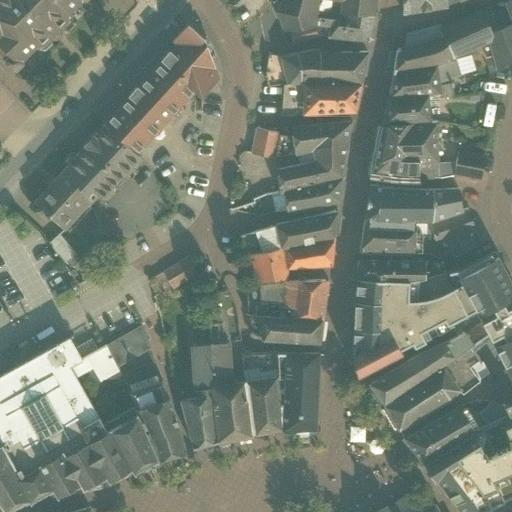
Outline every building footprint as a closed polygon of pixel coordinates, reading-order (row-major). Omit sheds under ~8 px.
[(0,0),(0,52),(7,60),(6,60),(6,64),(12,70),(16,70),(21,64),(21,60),(20,60),(36,44),(42,45),(43,45),(51,36),(53,38),(56,38),(59,35),(59,32),(57,30),(66,21),(65,14),(79,0),(0,0)] [(282,0),(276,12),(284,31),(314,25),(317,25),(317,10),(329,11),(330,0),(342,0),(341,12),(372,15),(374,0),(282,0)] [(402,0),(402,14),(404,14),(404,13),(446,7),(463,0),(402,0)] [(329,11),(317,10),(317,25),(330,26),(328,37),(368,41),(372,15),(341,12),(329,11)] [(440,25),(407,34),(405,48),(400,49),(397,49),(394,73),(396,73),(396,72),(435,64),(447,61),(467,52),(480,44),(489,41),(493,40),(491,35),(482,11),(466,17),(441,28),(440,25)] [(170,52),(169,51),(161,60),(162,61),(134,92),(133,91),(128,95),(129,96),(105,123),(104,122),(103,123),(104,124),(136,153),(194,90),(201,96),(218,78),(206,44),(205,44),(203,38),(204,38),(188,23),(173,40),(177,44),(170,52)] [(314,25),(291,30),(293,43),(316,37),(314,25)] [(511,26),(491,35),(493,40),(489,41),(497,70),(498,70),(511,57),(511,26)] [(318,50),(284,58),(287,65),(290,82),(297,83),(304,83),(320,83),(320,64),(324,61),(318,50)] [(367,52),(341,53),(334,55),(324,61),(320,64),(320,83),(361,84),(367,52)] [(282,57),(268,55),(267,62),(285,64),(282,57)] [(436,66),(395,74),(393,74),(388,98),(427,95),(439,94),(439,87),(438,83),(460,76),(455,60),(436,66)] [(285,64),(267,62),(265,73),(264,73),(268,86),(283,84),(290,83),(285,64)] [(297,83),(290,82),(290,83),(283,84),(281,115),(303,114),(304,83),(297,83)] [(361,84),(320,83),(304,83),(303,114),(355,112),(361,84)] [(451,84),(439,87),(439,94),(440,96),(446,98),(454,96),(451,84)] [(427,95),(388,98),(382,126),(430,122),(427,95)] [(430,122),(382,126),(372,174),(404,178),(433,178),(436,173),(437,172),(436,121),(430,122)] [(351,122),(292,128),(293,137),(279,134),(278,134),(273,157),(274,157),(314,149),(347,142),(351,122)] [(104,124),(93,138),(92,137),(83,146),(84,147),(73,159),(75,160),(68,168),(88,204),(97,195),(101,200),(106,200),(113,192),(113,187),(124,174),(126,175),(141,158),(136,153),(104,124)] [(279,133),(256,128),(251,154),(273,159),(274,158),(274,157),(273,157),(278,134),(279,134),(279,133)] [(347,142),(314,149),(317,161),(278,169),(282,191),(283,191),(342,176),(347,142)] [(484,156),(458,151),(453,175),(480,180),(484,156)] [(68,168),(66,166),(66,167),(66,168),(35,201),(34,201),(33,202),(64,230),(65,229),(87,205),(88,204),(68,168)] [(342,176),(283,191),(285,202),(287,211),(318,205),(339,199),(342,176)] [(431,190),(406,189),(370,186),(365,217),(432,220),(433,220),(462,210),(458,189),(431,190)] [(285,202),(269,203),(273,213),(287,211),(285,202)] [(433,220),(429,222),(436,244),(445,241),(468,233),(475,231),(468,208),(462,210),(433,220)] [(335,211),(276,226),(281,246),(334,235),(337,212),(335,211)] [(412,222),(365,219),(360,251),(410,252),(411,238),(410,238),(412,222)] [(276,226),(257,231),(264,252),(281,248),(281,246),(276,226)] [(468,233),(445,241),(454,259),(475,248),(468,233)] [(76,254),(59,234),(49,242),(64,264),(76,254)] [(264,252),(246,255),(255,284),(256,284),(286,281),(283,268),(331,265),(333,237),(264,252)] [(465,280),(487,269),(481,258),(460,269),(465,280)] [(195,278),(189,259),(164,274),(173,291),(195,278)] [(425,262),(359,261),(357,279),(401,281),(401,280),(416,283),(423,278),(424,278),(425,262)] [(487,269),(465,280),(472,293),(493,281),(487,269)] [(401,281),(357,279),(355,296),(395,297),(411,297),(421,294),(422,294),(421,285),(425,285),(423,278),(416,283),(401,280),(401,281)] [(472,293),(464,297),(474,314),(479,322),(466,333),(473,343),(484,336),(511,316),(511,301),(498,278),(493,281),(472,293)] [(328,280),(287,282),(286,281),(256,284),(255,284),(247,287),(248,301),(279,303),(279,308),(293,308),(292,319),(322,320),(328,280)] [(395,297),(355,296),(353,328),(394,328),(395,327),(395,312),(424,308),(421,294),(411,297),(410,298),(395,297)] [(464,297),(435,314),(436,316),(442,333),(474,314),(464,297)] [(292,319),(288,318),(288,312),(281,312),(271,314),(270,317),(261,317),(248,314),(251,336),(266,341),(319,343),(322,320),(292,319)] [(436,316),(409,325),(414,336),(418,344),(442,333),(436,316)] [(511,382),(511,316),(484,336),(511,382)] [(223,323),(209,324),(210,344),(224,343),(223,323)] [(142,324),(106,345),(117,368),(151,348),(142,324)] [(394,328),(353,328),(352,355),(394,331),(400,342),(414,336),(409,325),(402,327),(395,327),(394,328)] [(394,331),(352,355),(358,380),(375,372),(405,352),(400,342),(394,331)] [(413,358),(370,385),(383,404),(442,365),(442,366),(469,346),(473,343),(466,333),(461,334),(446,342),(413,358)] [(134,406),(117,416),(117,417),(106,423),(110,430),(106,432),(76,377),(105,361),(98,349),(81,358),(70,337),(59,343),(60,345),(58,345),(58,344),(0,376),(0,440),(2,444),(0,444),(0,504),(4,511),(7,511),(28,500),(30,503),(52,490),(57,497),(80,484),(82,489),(105,476),(108,481),(131,468),(134,473),(158,460),(134,406)] [(243,382),(232,384),(230,342),(224,343),(210,344),(212,387),(217,441),(217,442),(252,435),(243,382)] [(210,344),(193,345),(194,381),(195,382),(198,397),(180,400),(192,448),(217,441),(212,387),(210,344)] [(444,368),(385,407),(399,429),(451,399),(459,390),(452,380),(469,367),(478,360),(469,346),(442,366),(444,368)] [(277,352),(241,355),(243,369),(261,368),(277,367),(277,352)] [(318,352),(277,352),(277,367),(279,396),(283,430),(315,429),(318,352)] [(479,381),(469,367),(452,380),(459,390),(462,394),(479,381)] [(276,378),(263,379),(261,368),(243,369),(255,435),(283,430),(279,396),(276,378)] [(179,428),(162,379),(128,391),(134,406),(158,460),(178,454),(176,447),(184,445),(179,428)] [(502,406),(493,402),(479,415),(487,426),(500,419),(508,416),(503,406),(502,406)] [(459,407),(404,438),(422,465),(474,433),(459,407)]
